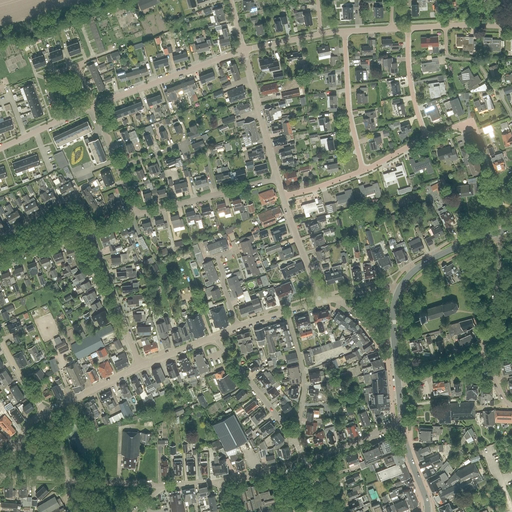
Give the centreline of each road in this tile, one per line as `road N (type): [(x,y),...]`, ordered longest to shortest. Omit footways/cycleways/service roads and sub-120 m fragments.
road 1 (tertiary): [(94,105),(243,50)]
road 2 (residential): [(219,481),(68,480)]
road 3 (residential): [(137,213),(277,178)]
road 4 (residential): [(139,365),(88,231)]
road 5 (residential): [(363,171),(348,109),(344,31)]
road 6 (unclassified): [(277,178),(243,50)]
road 7 (residential): [(286,311),(303,369),(294,438)]
road 8 (residential): [(294,438),(217,336)]
road 9 (residential): [(511,116),(474,60),(447,55),(444,25)]
road 10 (residential): [(0,237),(74,197),(96,228)]
road 11 (primary): [(398,291),(419,266),(500,231)]
